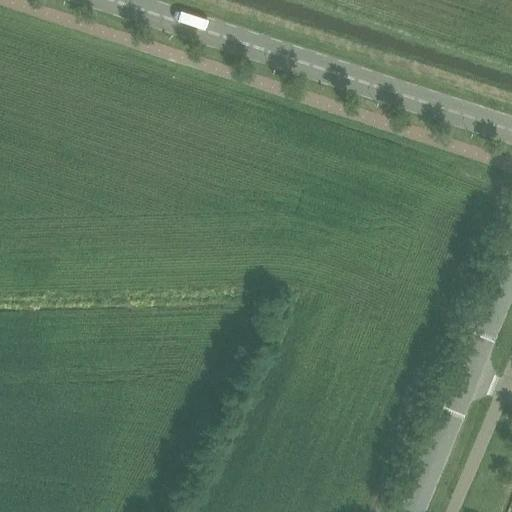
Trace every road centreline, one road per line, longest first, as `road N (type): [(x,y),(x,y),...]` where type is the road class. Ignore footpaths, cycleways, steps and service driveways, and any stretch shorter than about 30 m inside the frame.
road 1 (secondary): [(511,132),(99,0)]
road 2 (tertiary): [(413,511),(468,379)]
